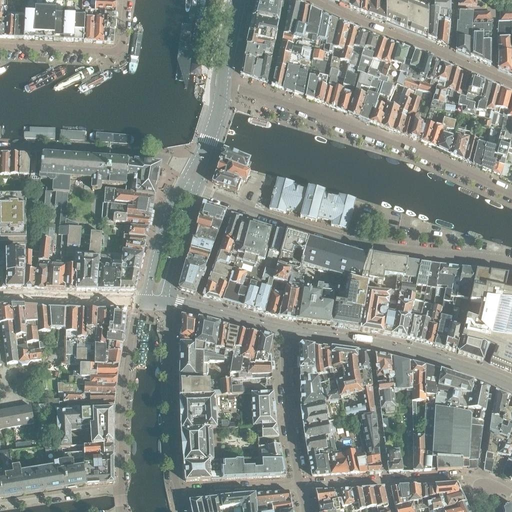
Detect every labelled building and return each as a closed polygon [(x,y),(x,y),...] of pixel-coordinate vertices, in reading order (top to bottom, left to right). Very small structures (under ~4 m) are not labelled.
[(83,43),(85,13),(82,13),(83,2),(82,2),(47,0),(26,0),(26,12),(26,13),(26,14),(24,38),(25,38),(25,39),(24,39),(24,40),(40,41),(83,43)] [(257,0),(256,7),(268,10),(270,0),(257,0)] [(270,0),(268,10),(270,10),(269,13),(279,15),(281,0),(270,0)] [(293,40),(301,5),(300,5),(291,0),(283,37),(293,40)] [(338,0),(338,3),(349,8),(348,0),(338,0)] [(348,0),(349,8),(359,12),(360,0),(348,0)] [(368,0),(360,0),(359,12),(367,15),(368,0)] [(368,0),(367,15),(384,22),(385,22),(384,0),(368,0)] [(428,0),(384,0),(385,22),(427,38),(428,8),(428,0)] [(428,0),(428,8),(438,8),(450,9),(450,0),(428,0)] [(116,15),(117,4),(83,2),(82,13),(85,13),(95,14),(105,14),(116,15)] [(293,40),(292,46),(291,47),(302,50),(309,9),(301,5),(293,40)] [(270,10),(268,10),(256,7),(253,19),(278,24),(279,15),(269,13),(270,10)] [(438,8),(428,8),(427,38),(436,42),(436,21),(438,21),(438,8)] [(436,21),(436,42),(445,46),(447,45),(450,26),(450,9),(438,8),(438,21),(436,21)] [(309,9),(302,50),(311,52),(311,49),(314,49),(320,14),(309,9)] [(511,11),(500,12),(500,22),(509,22),(511,21),(511,11)] [(472,23),(472,12),(458,12),(456,51),(471,57),(472,23)] [(472,12),(472,23),(490,22),(490,12),(473,13),(473,12),(472,12)] [(24,38),(26,14),(15,13),(15,18),(14,39),(24,40),(24,39),(25,39),(25,38),(24,38)] [(95,43),(95,14),(85,13),(83,43),(84,43),(95,44),(95,43)] [(103,32),(104,21),(105,14),(95,14),(95,43),(103,44),(103,32)] [(331,19),(320,14),(314,49),(323,51),(324,51),(331,19)] [(14,39),(15,18),(10,18),(6,18),(5,26),(5,39),(14,39)] [(278,24),(253,19),(252,19),(252,20),(253,20),(250,29),(249,35),(258,36),(259,31),(264,32),(264,30),(276,33),(278,24)] [(313,52),(312,62),(322,64),(330,66),(340,25),(340,24),(339,23),(339,24),(336,23),(334,26),(333,25),(333,21),(331,20),(331,19),(324,51),(323,51),(323,52),(324,53),(323,54),(313,52)] [(114,32),(115,22),(104,21),(103,32),(114,32)] [(490,22),(472,23),(471,57),(490,65),(491,23),(490,22)] [(509,22),(500,22),(498,22),(498,69),(511,75),(511,48),(509,22)] [(193,25),(181,24),(179,43),(177,62),(176,80),(183,81),(187,93),(188,82),(188,75),(189,65),(191,44),(193,25)] [(144,32),(140,25),(134,29),(128,70),(130,74),(134,74),(137,71),(144,32)] [(340,25),(330,66),(330,69),(331,69),(339,71),(344,52),(345,53),(349,40),(348,39),(351,29),(348,28),(340,25)] [(348,68),(358,32),(355,31),(354,31),(352,31),(352,29),(351,29),(348,39),(349,40),(345,53),(344,52),(339,71),(331,69),(328,79),(329,79),(344,83),(348,68)] [(249,36),(247,46),(254,47),(254,45),(256,46),(257,40),(274,44),(275,43),(276,33),(264,30),(264,32),(259,31),(258,36),(249,35),(248,36),(249,36)] [(113,45),(114,32),(103,32),(103,44),(113,45)] [(361,60),(368,35),(358,32),(348,68),(354,70),(355,68),(358,69),(357,74),(360,75),(367,78),(372,63),(371,63),(361,60)] [(369,35),(368,35),(361,60),(371,63),(379,39),(369,36),(369,35)] [(292,46),(293,40),(283,37),(281,43),(292,46)] [(379,39),(371,63),(372,63),(367,78),(374,81),(377,82),(379,77),(376,76),(387,42),(379,39)] [(254,47),(247,46),(244,58),(255,61),(255,58),(262,60),(263,55),(272,57),(274,44),(257,40),(256,46),(254,45),(254,47)] [(396,46),(387,42),(376,76),(379,77),(385,79),(389,68),(396,46)] [(290,56),(300,58),(302,50),(291,47),(292,46),(281,43),(279,54),(272,85),(271,85),(271,86),(283,91),(290,56)] [(396,46),(389,68),(401,73),(401,75),(406,77),(408,70),(405,64),(410,51),(404,49),(403,50),(401,49),(401,48),(396,46)] [(309,63),(311,52),(302,50),(300,58),(299,66),(308,68),(309,63)] [(414,53),(410,51),(405,64),(408,70),(414,53)] [(408,70),(406,77),(404,81),(418,85),(419,81),(418,81),(424,57),(414,53),(408,70)] [(267,83),(272,57),(263,55),(262,60),(257,81),(267,84),(267,83)] [(293,94),(298,71),(291,70),(292,65),(299,66),(300,58),(290,56),(283,91),(283,90),(284,91),(286,92),(290,94),(292,94),(293,94)] [(425,57),(424,57),(418,81),(419,81),(418,85),(419,85),(424,87),(433,61),(432,60),(427,58),(427,60),(425,59),(425,57)] [(251,79),(255,61),(244,58),(240,76),(251,79)] [(257,81),(262,60),(255,58),(255,61),(251,79),(257,81)] [(437,63),(433,61),(424,87),(433,89),(436,79),(440,64),(437,63)] [(312,62),(311,63),(305,99),(314,102),(319,79),(322,64),(312,62)] [(293,94),(294,94),(302,97),(302,98),(305,99),(311,63),(309,63),(308,68),(299,66),(298,71),(293,94)] [(18,64),(10,64),(0,69),(0,78),(15,71),(18,64)] [(328,81),(329,79),(328,79),(331,69),(330,69),(330,66),(322,64),(319,79),(314,102),(313,102),(321,105),(326,81),(328,81)] [(444,98),(453,70),(443,65),(429,111),(429,112),(437,113),(441,113),(446,98),(444,98)] [(41,67),(34,66),(1,87),(0,89),(0,91),(1,94),(5,94),(39,74),(41,67)] [(68,68),(62,66),(28,86),(26,89),(28,92),(31,93),(66,74),(68,68)] [(95,68),(90,67),(56,85),(60,91),(94,73),(95,68)] [(352,76),(354,70),(348,68),(344,83),(336,111),(346,114),(350,105),(357,77),(352,76)] [(402,86),(404,81),(406,77),(401,75),(401,73),(389,68),(385,79),(379,77),(377,82),(374,81),(359,120),(369,123),(380,95),(388,98),(390,98),(396,85),(402,87),(402,86)] [(460,73),(453,70),(444,98),(446,98),(441,113),(454,115),(455,107),(451,107),(451,105),(461,74),(460,73)] [(114,72),(106,72),(81,86),(79,89),(81,93),(85,93),(111,78),(114,72)] [(466,100),(472,78),(461,74),(451,105),(457,106),(458,106),(460,98),(466,100)] [(360,75),(352,106),(348,115),(359,120),(374,81),(367,78),(360,75)] [(458,106),(457,106),(457,108),(462,109),(461,114),(474,118),(475,118),(485,83),(472,78),(466,100),(460,98),(458,106)] [(336,111),(344,83),(329,79),(328,81),(328,85),(333,87),(328,108),(336,111)] [(333,87),(328,85),(328,81),(326,81),(321,105),(328,108),(333,87)] [(388,105),(379,127),(392,132),(399,111),(407,114),(412,99),(414,91),(417,92),(419,85),(418,85),(404,81),(402,86),(404,87),(395,108),(388,105)] [(493,87),(485,83),(475,118),(478,118),(484,120),(493,87)] [(414,91),(412,99),(420,102),(422,93),(431,96),(433,89),(424,87),(419,85),(417,92),(414,91)] [(493,87),(484,120),(482,128),(490,130),(494,115),(502,91),(493,87)] [(511,100),(511,95),(502,91),(494,115),(506,119),(511,100)] [(376,126),(388,98),(380,95),(369,123),(376,126)] [(379,127),(388,105),(390,98),(388,98),(376,126),(379,127)] [(416,113),(420,102),(412,99),(407,114),(399,111),(392,132),(401,136),(407,116),(413,118),(414,119),(415,118),(424,121),(425,115),(416,113)] [(511,100),(506,119),(502,134),(511,137),(511,132),(511,100)] [(428,146),(434,125),(430,124),(432,115),(434,115),(434,114),(429,113),(420,143),(428,146)] [(489,133),(487,142),(482,170),(491,174),(496,155),(505,159),(506,153),(511,137),(502,134),(506,119),(494,115),(490,130),(489,133)] [(413,121),(413,118),(407,116),(401,136),(409,138),(413,122),(413,121)] [(409,138),(418,142),(424,121),(415,118),(414,119),(413,118),(413,121),(413,122),(409,138)] [(478,118),(476,125),(476,126),(482,128),(484,120),(478,118)] [(458,123),(455,122),(443,119),(441,127),(443,128),(453,131),(455,132),(456,127),(458,123)] [(434,125),(428,146),(436,149),(443,128),(441,127),(434,125)] [(479,140),(478,140),(474,139),(477,129),(481,129),(480,132),(489,133),(490,130),(482,128),(476,126),(476,125),(473,125),(471,129),(468,142),(463,162),(472,166),(479,140)] [(465,129),(456,127),(455,132),(454,137),(451,156),(463,162),(467,142),(468,142),(470,134),(464,132),(465,129)] [(443,128),(436,149),(448,155),(451,138),(453,131),(443,128)] [(22,129),(22,140),(55,141),(55,130),(22,129)] [(57,130),(57,141),(86,143),(87,132),(57,130)] [(91,143),(92,143),(131,146),(132,145),(133,144),(133,142),(133,140),(133,139),(132,139),(131,138),(93,135),(91,135),(90,136),(89,137),(89,139),(89,141),(89,142),(91,143)] [(482,170),(487,142),(483,141),(483,139),(479,138),(478,140),(479,140),(472,166),(482,170)] [(249,161),(224,151),(220,162),(246,170),(249,161)] [(9,179),(11,155),(0,155),(0,177),(0,179),(9,179)] [(19,182),(20,156),(11,155),(9,179),(9,182),(19,182)] [(500,178),(505,159),(496,155),(491,174),(500,178)] [(19,182),(20,182),(24,183),(25,176),(29,177),(30,156),(20,156),(19,182)] [(33,156),(32,163),(30,184),(39,184),(40,184),(40,181),(42,156),(41,156),(33,156)] [(87,160),(42,156),(40,181),(48,182),(49,184),(52,184),(51,193),(56,193),(62,194),(61,206),(59,222),(59,227),(65,227),(66,222),(68,194),(69,195),(69,192),(70,180),(92,182),(92,190),(101,191),(101,185),(126,186),(128,162),(87,159),(87,160)] [(128,162),(126,186),(125,192),(135,193),(135,195),(154,198),(154,197),(161,165),(135,163),(128,163),(128,162)] [(246,181),(248,176),(244,174),(246,170),(220,162),(219,163),(220,163),(216,172),(215,173),(217,174),(241,181),(242,179),(246,181)] [(241,181),(217,174),(214,183),(213,183),(213,184),(237,192),(241,181)] [(322,195),(323,192),(309,189),(308,192),(293,187),(291,187),(292,184),(277,180),(277,182),(275,190),(274,190),(269,210),(286,214),(287,211),(301,215),(300,218),(305,219),(305,220),(306,220),(310,221),(311,221),(316,222),(317,219),(332,223),(331,226),(333,227),(345,230),(347,230),(348,228),(350,221),(353,210),(355,201),(347,199),(339,197),(339,200),(337,199),(323,196),(324,195),(322,195)] [(28,183),(24,183),(20,182),(20,194),(25,194),(28,183)] [(154,199),(154,198),(135,195),(135,193),(125,192),(105,189),(104,205),(111,206),(113,206),(114,203),(131,206),(131,208),(152,211),(154,199)] [(25,194),(20,194),(0,194),(0,243),(26,243),(25,194)] [(111,206),(104,205),(102,222),(111,223),(112,215),(110,215),(111,206)] [(199,218),(222,224),(226,212),(216,209),(206,205),(206,206),(205,205),(205,206),(203,207),(202,207),(202,208),(199,218)] [(150,220),(152,211),(131,208),(113,206),(112,215),(136,219),(136,218),(150,220)] [(136,219),(112,215),(111,223),(131,225),(130,228),(148,230),(149,223),(150,220),(136,218),(136,219)] [(232,217),(223,241),(237,246),(240,237),(236,236),(242,220),(232,217)] [(222,224),(199,218),(197,223),(196,228),(218,235),(222,224)] [(265,269),(267,260),(275,230),(273,230),(261,226),(252,223),(252,225),(250,224),(250,223),(242,220),(236,236),(240,237),(237,246),(241,247),(236,260),(237,260),(265,269)] [(68,236),(69,228),(65,227),(59,227),(58,236),(61,236),(67,236),(68,236)] [(124,227),(124,236),(146,239),(148,230),(130,228),(124,227)] [(80,247),(81,228),(79,228),(69,228),(68,236),(67,236),(66,257),(73,257),(72,266),(66,266),(64,291),(76,291),(78,291),(81,291),(82,291),(86,291),(86,292),(87,292),(87,291),(91,291),(91,292),(92,292),(92,291),(95,291),(95,292),(96,292),(96,291),(98,267),(100,259),(88,258),(88,255),(79,254),(79,247),(80,247)] [(218,235),(196,228),(193,239),(214,245),(216,238),(218,235)] [(51,242),(51,241),(52,241),(52,234),(52,230),(42,229),(39,252),(38,261),(37,266),(36,270),(35,290),(46,291),(47,264),(48,264),(50,242),(51,242)] [(286,234),(275,230),(267,260),(278,263),(279,257),(286,234)] [(90,233),(88,255),(88,258),(100,259),(100,256),(101,248),(102,236),(102,234),(90,233)] [(366,280),(373,257),(346,252),(345,251),(337,249),(286,234),(279,257),(293,261),(292,264),(299,266),(337,278),(347,280),(365,285),(366,280)] [(123,240),(123,244),(126,245),(128,245),(144,247),(146,239),(124,236),(123,240)] [(214,245),(193,239),(192,244),(190,249),(210,255),(214,245)] [(241,247),(237,246),(223,241),(219,253),(226,256),(226,257),(228,258),(227,261),(232,263),(232,262),(236,263),(237,260),(236,260),(241,247)] [(143,255),(144,248),(144,247),(128,245),(126,245),(125,248),(123,248),(122,252),(143,255)] [(190,249),(188,256),(208,262),(210,255),(190,249)] [(23,268),(25,268),(25,252),(5,251),(6,262),(7,290),(23,290),(23,268)] [(140,273),(143,255),(122,252),(121,261),(121,268),(121,270),(126,271),(140,273)] [(226,256),(219,253),(217,257),(216,261),(214,266),(229,270),(232,263),(227,261),(228,258),(226,257),(226,256)] [(100,256),(100,259),(98,267),(121,268),(121,261),(113,260),(113,257),(100,256)] [(205,267),(208,262),(188,256),(187,260),(187,261),(187,262),(186,262),(186,263),(205,267)] [(403,277),(405,262),(387,260),(373,257),(366,280),(377,282),(377,284),(382,285),(384,276),(396,277),(394,291),(390,291),(389,294),(388,300),(397,302),(397,301),(399,294),(400,288),(403,277)] [(260,287),(266,269),(265,269),(237,260),(236,263),(233,271),(230,283),(224,303),(243,309),(246,296),(250,284),(260,287)] [(260,287),(253,311),(263,315),(270,291),(272,282),(276,268),(278,263),(267,260),(265,269),(266,269),(260,287)] [(400,288),(399,294),(416,297),(421,264),(405,262),(403,277),(400,288)] [(64,291),(66,266),(61,265),(61,263),(56,263),(55,264),(48,264),(47,264),(46,291),(64,291)] [(205,267),(186,263),(183,272),(179,288),(180,291),(195,295),(196,294),(205,267)] [(286,285),(291,267),(289,266),(278,263),(276,268),(272,284),(276,285),(286,288),(286,285)] [(298,322),(304,284),(297,283),(301,269),(298,268),(299,266),(292,264),(289,264),(289,266),(291,267),(286,285),(286,288),(284,294),(279,319),(298,322)] [(421,264),(416,297),(415,301),(425,304),(430,266),(421,264)] [(214,266),(210,277),(224,281),(230,283),(233,271),(229,270),(214,266)] [(435,296),(439,267),(430,266),(425,304),(433,307),(434,302),(435,303),(435,297),(435,296)] [(120,292),(121,270),(121,268),(98,267),(96,291),(113,292),(113,291),(120,292)] [(448,268),(439,267),(435,296),(435,297),(439,298),(440,290),(446,291),(444,301),(449,302),(450,297),(452,297),(456,279),(459,280),(461,270),(448,268)] [(36,270),(25,268),(23,268),(23,290),(28,290),(35,290),(36,270)] [(136,290),(140,273),(126,271),(121,270),(120,292),(134,292),(136,290)] [(474,271),(461,270),(459,280),(456,279),(452,297),(468,300),(473,274),(474,272),(474,271)] [(511,286),(511,291),(511,292),(507,291),(504,291),(507,277),(508,276),(476,272),(476,273),(475,274),(473,285),(466,317),(462,333),(458,354),(463,356),(477,360),(483,362),(484,360),(485,357),(488,348),(495,351),(489,364),(491,365),(511,373),(511,286)] [(224,281),(210,277),(208,285),(205,292),(203,297),(213,300),(219,284),(222,285),(224,281)] [(367,292),(368,292),(368,286),(365,285),(347,280),(343,306),(335,305),(331,326),(360,331),(367,292)] [(224,303),(230,283),(224,281),(222,285),(219,284),(213,300),(223,303),(224,303)] [(246,296),(243,309),(253,311),(260,287),(250,284),(246,296)] [(279,319),(284,294),(275,292),(276,285),(272,284),(263,315),(279,319)] [(331,326),(335,305),(333,305),(335,294),(339,295),(340,289),(304,284),(298,322),(331,326)] [(367,292),(360,331),(382,335),(388,300),(389,294),(368,292),(367,292)] [(414,308),(415,301),(416,297),(399,294),(397,301),(397,302),(391,337),(405,339),(411,308),(414,308)] [(391,337),(397,302),(388,300),(382,335),(391,337)] [(453,308),(454,306),(453,306),(453,303),(452,303),(453,301),(451,300),(451,302),(449,302),(444,301),(442,309),(439,323),(434,347),(444,350),(453,308)] [(415,342),(425,304),(415,301),(414,308),(411,308),(405,339),(415,342)] [(433,307),(425,304),(415,342),(424,344),(429,322),(431,323),(431,321),(439,323),(442,309),(433,307)] [(16,353),(15,347),(14,336),(12,308),(0,307),(0,324),(1,325),(7,366),(17,365),(16,353)] [(24,308),(20,308),(12,308),(14,336),(24,336),(26,336),(24,308)] [(35,308),(33,309),(24,308),(26,336),(27,344),(38,343),(38,341),(37,331),(35,308)] [(48,309),(35,308),(37,331),(50,332),(50,329),(48,309)] [(459,309),(453,308),(444,350),(456,353),(458,344),(462,327),(455,325),(457,320),(456,320),(459,309)] [(65,329),(66,310),(63,310),(48,309),(50,329),(63,329),(65,329)] [(78,311),(66,310),(65,329),(66,329),(66,335),(65,335),(65,336),(66,336),(65,354),(67,354),(67,363),(75,363),(76,351),(76,350),(78,311)] [(86,335),(87,311),(78,311),(76,350),(84,351),(86,344),(86,335)] [(87,311),(86,335),(97,335),(97,311),(87,311)] [(97,335),(86,335),(86,344),(90,344),(95,344),(106,344),(106,336),(109,336),(109,329),(110,311),(97,311),(97,335)] [(125,329),(126,314),(126,313),(126,312),(125,312),(124,311),(110,311),(109,329),(125,329)] [(196,344),(199,321),(182,316),(181,345),(196,344)] [(219,325),(199,321),(196,344),(205,348),(204,353),(215,355),(219,325)] [(434,347),(439,323),(431,321),(431,323),(429,322),(424,344),(434,347)] [(225,357),(229,328),(219,325),(215,355),(225,357)] [(229,328),(225,357),(233,359),(233,358),(238,330),(229,328)] [(238,330),(233,358),(240,359),(246,332),(238,330)] [(246,332),(240,359),(251,361),(253,361),(255,354),(257,355),(259,349),(257,348),(260,336),(253,334),(246,332)] [(125,339),(124,337),(124,336),(109,336),(106,336),(106,344),(107,345),(123,345),(123,343),(124,343),(125,339)] [(272,339),(260,336),(257,348),(259,349),(257,355),(268,358),(272,339)] [(55,347),(56,345),(48,340),(38,341),(38,343),(39,349),(44,348),(52,352),(53,351),(54,348),(55,347)] [(95,355),(94,367),(119,367),(121,353),(108,354),(108,352),(107,352),(107,348),(107,345),(106,344),(95,344),(95,352),(95,355)] [(196,344),(181,345),(180,345),(179,382),(207,381),(207,375),(208,374),(209,366),(208,365),(210,363),(223,363),(231,364),(231,359),(233,359),(225,357),(215,355),(204,353),(205,348),(196,344)] [(108,354),(121,353),(123,345),(107,345),(107,348),(107,352),(108,352),(108,354)] [(314,364),(314,347),(302,345),(299,347),(299,348),(299,359),(297,359),(298,369),(300,369),(300,370),(300,377),(300,379),(301,409),(340,401),(338,391),(329,393),(326,381),(317,383),(314,364)] [(322,367),(322,348),(314,347),(314,364),(317,378),(329,376),(330,376),(330,373),(324,374),(322,367)] [(331,350),(322,348),(322,367),(324,374),(330,373),(330,376),(332,376),(331,367),(331,350)] [(355,418),(359,417),(375,414),(372,387),(360,388),(359,376),(359,373),(357,353),(331,350),(331,367),(332,376),(330,376),(329,376),(329,378),(325,379),(326,381),(329,393),(338,391),(340,401),(345,420),(355,418)] [(32,351),(28,351),(16,353),(17,365),(18,365),(21,367),(27,367),(30,363),(41,361),(39,351),(32,351)] [(76,351),(75,363),(75,367),(79,367),(86,367),(87,355),(87,351),(86,351),(76,351)] [(372,387),(369,355),(357,353),(359,373),(362,372),(362,376),(359,376),(360,388),(372,387)] [(268,358),(257,355),(255,354),(253,361),(251,361),(249,367),(254,368),(256,361),(271,364),(270,358),(268,358)] [(391,374),(389,359),(377,356),(376,356),(375,358),(375,362),(375,363),(377,378),(377,380),(382,379),(383,383),(377,384),(378,392),(393,390),(392,381),(388,382),(387,374),(391,374)] [(231,359),(231,364),(229,375),(229,380),(231,380),(231,381),(272,380),(271,374),(247,375),(249,367),(251,361),(240,359),(233,358),(233,359),(231,359)] [(412,403),(412,374),(412,365),(389,359),(391,374),(387,374),(388,382),(392,381),(393,390),(394,392),(411,392),(411,402),(412,402),(412,403)] [(254,368),(249,367),(247,375),(271,374),(271,364),(256,361),(254,368)] [(425,403),(425,368),(412,365),(412,374),(412,403),(412,402),(412,422),(416,422),(416,403),(418,403),(425,403)] [(94,367),(86,367),(79,367),(79,373),(72,373),(72,377),(69,377),(69,380),(117,379),(119,367),(94,367)] [(436,394),(441,373),(425,368),(425,403),(426,403),(424,425),(424,435),(424,436),(433,437),(434,426),(433,426),(434,408),(436,394)] [(482,425),(483,422),(470,419),(471,415),(469,413),(466,413),(472,383),(460,378),(453,376),(453,377),(442,374),(442,373),(441,373),(436,394),(434,408),(433,426),(434,426),(433,437),(432,452),(431,457),(431,470),(437,469),(437,471),(462,470),(462,468),(468,467),(468,469),(476,469),(478,455),(482,425)] [(117,381),(117,380),(117,379),(69,380),(69,385),(58,385),(58,387),(80,388),(83,388),(116,385),(117,384),(117,381)] [(58,387),(58,385),(57,380),(42,381),(43,390),(45,390),(57,389),(58,387)] [(231,389),(231,381),(231,380),(229,380),(223,380),(217,381),(207,381),(179,382),(180,398),(215,396),(232,396),(231,389)] [(482,387),(472,383),(466,413),(469,413),(471,415),(470,419),(483,422),(488,390),(482,387)] [(115,395),(116,385),(83,388),(83,396),(115,395)] [(80,396),(80,388),(58,387),(57,389),(58,394),(63,394),(80,396)] [(393,390),(378,392),(380,410),(384,409),(385,414),(396,412),(394,392),(393,390)] [(501,421),(509,399),(496,393),(495,394),(492,416),(501,421)] [(115,395),(83,396),(80,396),(63,394),(63,403),(73,403),(83,402),(84,404),(114,403),(115,395)] [(273,394),(254,395),(250,395),(252,427),(256,427),(257,427),(276,425),(276,420),(275,414),(276,414),(275,412),(275,405),(274,399),(273,394)] [(216,429),(215,396),(180,398),(181,431),(212,429),(216,429)] [(505,441),(511,424),(511,400),(509,399),(501,421),(492,416),(489,433),(505,441)] [(340,401),(301,409),(300,409),(303,428),(334,422),(345,420),(340,401)] [(114,410),(114,403),(84,404),(83,402),(73,403),(73,411),(113,410),(114,410)] [(0,430),(34,425),(30,407),(0,412),(0,430)] [(113,410),(73,411),(58,411),(56,411),(58,450),(60,450),(60,449),(72,448),(72,444),(71,433),(90,432),(91,447),(113,444),(113,437),(113,410)] [(361,426),(376,425),(375,414),(359,417),(360,422),(361,426)] [(334,422),(303,428),(307,454),(326,451),(327,450),(325,442),(330,441),(331,449),(332,454),(332,456),(336,455),(333,433),(336,433),(334,422)] [(418,436),(417,422),(416,422),(412,422),(413,453),(413,472),(423,472),(424,457),(424,453),(424,436),(424,435),(423,435),(423,436),(418,436)] [(511,453),(511,451),(511,424),(505,441),(489,433),(486,453),(493,455),(506,458),(509,459),(511,453)] [(278,437),(276,425),(257,427),(256,427),(257,432),(256,433),(258,433),(258,439),(278,438),(278,437)] [(364,436),(377,435),(376,425),(361,426),(362,431),(364,436)] [(212,429),(181,431),(182,444),(182,450),(183,451),(184,464),(213,462),(213,461),(212,429)] [(366,447),(378,445),(377,435),(364,436),(365,442),(366,447)] [(280,447),(278,438),(258,439),(259,447),(280,447)] [(113,457),(113,445),(113,444),(91,447),(84,448),(84,451),(84,454),(65,455),(65,461),(113,457)] [(369,458),(379,456),(378,445),(366,447),(367,451),(369,458)] [(281,451),(280,447),(259,447),(260,460),(261,460),(261,461),(282,461),(281,451)] [(113,471),(113,457),(65,461),(59,461),(57,449),(39,450),(38,449),(0,452),(0,499),(85,486),(113,484),(113,471)] [(399,449),(394,450),(386,451),(387,464),(388,472),(399,472),(402,472),(399,449)] [(327,455),(326,451),(307,454),(308,459),(311,477),(331,476),(327,455)] [(332,456),(332,454),(327,455),(331,476),(349,475),(345,457),(346,456),(345,453),(336,455),(332,456)] [(493,455),(486,453),(486,456),(484,471),(492,474),(492,473),(491,473),(494,461),(492,460),(493,455)] [(511,476),(511,453),(509,459),(502,475),(506,476),(505,478),(505,479),(510,481),(511,476)] [(355,454),(346,456),(345,457),(349,475),(358,474),(354,457),(355,457),(355,454)] [(365,455),(355,457),(354,457),(358,474),(368,474),(365,457),(365,455)] [(380,462),(379,456),(369,458),(365,457),(368,474),(376,474),(382,473),(381,465),(380,462)] [(431,457),(424,457),(423,472),(431,471),(431,470),(431,457)] [(234,461),(231,461),(233,480),(244,480),(242,459),(235,459),(234,461)] [(242,460),(242,459),(244,480),(263,479),(261,461),(261,460),(260,460),(242,460)] [(213,462),(184,464),(186,482),(203,482),(211,481),(210,474),(221,474),(221,461),(213,461),(213,462)] [(231,461),(221,461),(221,474),(222,481),(233,480),(231,461)] [(285,475),(282,461),(261,461),(263,479),(283,478),(284,478),(285,478),(285,477),(285,475)] [(456,484),(450,485),(436,486),(435,486),(436,500),(461,493),(459,490),(458,488),(456,484)] [(428,502),(427,486),(420,487),(421,506),(427,504),(426,503),(428,502)] [(436,500),(435,486),(427,486),(428,502),(426,503),(427,504),(428,504),(428,503),(436,501),(436,500)] [(408,487),(398,488),(401,506),(402,506),(410,504),(408,487)] [(421,506),(420,487),(414,487),(408,487),(410,504),(411,504),(413,503),(417,503),(418,506),(421,506)] [(401,506),(398,488),(391,488),(395,507),(401,506)] [(376,511),(373,489),(362,490),(366,510),(371,509),(371,511),(376,511)] [(376,511),(389,511),(383,489),(373,489),(376,511)] [(342,499),(340,499),(341,504),(342,508),(343,508),(350,507),(351,511),(355,511),(356,511),(352,490),(341,491),(342,499)] [(362,490),(352,490),(356,511),(357,511),(366,510),(362,490)] [(342,499),(341,491),(333,491),(316,492),(317,498),(318,505),(340,499),(342,499)] [(265,511),(265,506),(291,502),(289,493),(273,494),(265,494),(253,495),(254,511),(265,511)] [(428,504),(427,504),(421,506),(414,508),(415,511),(430,511),(441,509),(441,511),(444,511),(457,509),(456,505),(464,503),(461,493),(436,500),(436,501),(428,503),(428,504)] [(254,511),(253,495),(238,497),(217,499),(219,510),(241,507),(242,511),(254,511)] [(219,511),(219,510),(217,499),(205,500),(197,501),(193,501),(191,502),(190,502),(192,511),(219,511)] [(341,504),(340,499),(318,505),(319,511),(336,511),(339,511),(338,505),(341,504)] [(291,511),(292,511),(291,508),(291,502),(265,506),(265,511),(291,511)] [(468,511),(464,503),(456,505),(457,509),(444,511),(441,511),(441,509),(430,511),(468,511)]
